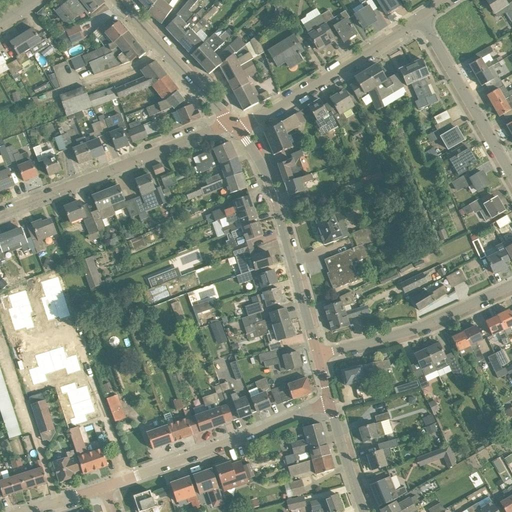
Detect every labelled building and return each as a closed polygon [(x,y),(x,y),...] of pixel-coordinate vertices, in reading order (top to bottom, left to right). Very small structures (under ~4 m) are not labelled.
[(88,0),(69,0),(55,11),(63,21),(67,18),(88,0)] [(71,22),(84,12),(90,19),(109,10),(100,0),(88,0),(67,18),(71,22)] [(137,0),(149,11),(157,0),(137,0)] [(147,13),(154,19),(161,25),(173,9),(178,0),(157,0),(149,11),(147,13)] [(177,16),(165,28),(165,29),(178,42),(190,30),(199,21),(194,15),(189,11),(198,0),(189,0),(176,15),(177,16)] [(364,29),(365,30),(371,27),(370,25),(376,22),(371,15),(373,14),(366,2),(369,0),(357,0),(364,10),(355,15),(363,29),(364,29)] [(377,0),(377,1),(386,15),(399,7),(394,0),(377,0)] [(511,0),(506,5),(502,0),(484,0),(494,15),(495,14),(497,18),(505,13),(511,24),(511,0)] [(277,19),(285,13),(281,8),(273,14),(277,19)] [(42,9),(37,14),(42,20),(47,15),(42,9)] [(339,35),(343,42),(351,37),(350,36),(355,33),(351,27),(352,27),(350,24),(350,25),(346,19),(349,18),(345,11),(333,18),(329,10),(321,15),(325,22),(334,38),(339,35)] [(303,26),(318,51),(325,46),(330,43),(329,41),(334,38),(325,22),(321,15),(303,26)] [(190,30),(178,42),(177,43),(190,56),(203,44),(196,36),(204,28),(203,27),(207,24),(201,18),(199,21),(190,30)] [(119,22),(114,26),(109,20),(97,31),(102,37),(106,34),(113,43),(114,44),(127,32),(119,22)] [(54,40),(59,46),(69,39),(71,44),(84,39),(78,25),(66,30),(54,40)] [(21,36),(30,50),(46,40),(42,34),(37,37),(32,29),(21,36)] [(190,56),(192,57),(199,65),(213,53),(233,34),(229,29),(220,37),(216,33),(204,43),(203,44),(190,56)] [(145,54),(136,42),(127,32),(114,44),(113,43),(108,45),(97,51),(97,50),(71,62),(75,71),(87,66),(86,65),(88,64),(93,75),(130,62),(130,63),(137,57),(139,59),(145,54)] [(294,35),(267,51),(277,68),(285,63),(289,70),(304,62),(299,55),(304,52),(294,35)] [(10,42),(18,56),(16,57),(17,60),(11,63),(17,73),(23,70),(21,66),(29,60),(25,53),(30,50),(21,36),(10,42)] [(250,41),(258,56),(264,53),(257,36),(250,41)] [(54,40),(52,37),(47,41),(54,50),(59,46),(54,40)] [(199,65),(208,75),(219,66),(244,46),(238,39),(230,46),(229,45),(217,57),(213,53),(199,65)] [(219,66),(224,76),(243,111),(258,104),(259,103),(270,98),(244,46),(219,66)] [(490,46),(480,52),(483,58),(493,52),(490,46)] [(0,53),(0,75),(9,70),(15,82),(21,79),(17,73),(11,63),(6,66),(0,53)] [(485,65),(481,58),(478,60),(469,65),(475,75),(498,62),(502,60),(500,56),(485,65)] [(429,77),(422,60),(420,61),(418,59),(415,60),(416,63),(410,65),(428,106),(437,101),(434,94),(432,96),(424,79),(429,77)] [(114,87),(88,96),(92,108),(118,98),(135,92),(146,88),(151,86),(153,88),(167,78),(168,77),(155,62),(140,72),(144,77),(115,89),(114,87)] [(498,62),(475,75),(481,86),(487,83),(489,88),(501,81),(498,77),(494,70),(500,66),(498,62)] [(397,73),(386,80),(377,64),(370,68),(367,70),(366,71),(376,88),(381,101),(403,88),(397,73)] [(399,70),(406,87),(411,84),(418,101),(415,102),(418,110),(428,106),(410,65),(405,67),(403,65),(400,66),(401,69),(399,70)] [(354,78),(357,82),(350,86),(357,98),(368,92),(371,101),(369,101),(373,111),(384,106),(381,101),(376,88),(366,71),(354,78)] [(178,91),(167,78),(153,88),(164,102),(166,101),(177,92),(178,91)] [(511,89),(507,92),(501,81),(489,88),(492,93),(487,96),(493,106),(511,95),(511,89)] [(174,110),(184,101),(177,92),(166,101),(164,102),(146,109),(149,117),(172,108),(174,110)] [(354,107),(345,92),(339,96),(338,94),(330,99),(331,100),(326,103),(333,115),(340,127),(348,123),(343,114),(354,107)] [(14,103),(20,101),(18,94),(12,95),(14,103)] [(511,95),(493,106),(499,117),(503,115),(505,119),(511,115),(511,95)] [(319,100),(307,107),(316,121),(315,122),(318,129),(317,130),(319,136),(338,127),(333,115),(326,103),(322,106),(319,100)] [(172,114),(176,124),(172,125),(174,130),(200,119),(197,110),(194,112),(192,105),(178,112),(172,114)] [(450,118),(446,111),(433,117),(437,125),(450,118)] [(109,132),(116,150),(128,145),(122,131),(126,130),(123,121),(120,114),(110,118),(105,120),(100,122),(99,122),(103,134),(109,132)] [(270,147),(274,155),(291,148),(292,150),(300,146),(299,145),(301,144),(299,139),(290,143),(286,134),(301,125),(300,124),(299,124),(294,115),(290,118),(288,119),(271,129),(264,133),(265,136),(270,147)] [(85,143),(92,160),(104,155),(98,138),(104,136),(103,134),(99,122),(91,125),(94,133),(89,135),(92,141),(85,143)] [(440,138),(447,150),(464,141),(456,127),(453,129),(450,124),(426,136),(431,143),(440,138)] [(147,138),(142,126),(135,129),(131,130),(128,131),(133,143),(147,138)] [(401,126),(393,130),(399,142),(406,139),(401,126)] [(416,139),(422,134),(417,127),(410,132),(416,139)] [(61,136),(66,150),(73,148),(67,133),(64,134),(61,136)] [(60,153),(66,150),(61,136),(54,138),(60,153)] [(392,144),(395,141),(394,137),(390,136),(387,139),(389,143),(392,144)] [(78,146),(73,148),(79,164),(92,160),(85,143),(83,138),(76,140),(78,146)] [(236,158),(229,142),(197,156),(200,163),(196,165),(199,174),(220,165),(236,158)] [(0,164),(0,186),(2,190),(14,186),(7,166),(12,164),(5,148),(3,143),(0,144),(0,151),(4,163),(0,164)] [(16,163),(24,182),(37,177),(26,150),(18,154),(16,150),(15,150),(13,145),(5,148),(12,164),(16,163)] [(43,161),(49,176),(61,171),(55,155),(52,149),(42,153),(39,146),(33,149),(39,163),(43,161)] [(423,154),(427,163),(435,159),(438,158),(433,148),(431,149),(423,154)] [(466,172),(464,168),(475,162),(468,149),(458,155),(455,150),(446,155),(458,176),(466,172)] [(285,162),(278,165),(281,173),(280,174),(281,176),(282,176),(284,184),(300,178),(298,171),(303,170),(299,158),(303,157),(301,150),(290,155),(292,159),(285,161),(285,162)] [(440,157),(438,158),(435,159),(439,166),(443,164),(440,157)] [(241,172),(237,158),(236,158),(220,165),(222,173),(210,178),(205,180),(207,186),(241,172)] [(152,167),(155,175),(164,171),(161,164),(152,167)] [(246,188),(241,172),(207,186),(200,188),(203,195),(226,186),(229,194),(246,188)] [(472,185),(476,192),(489,184),(481,172),(470,178),(468,173),(450,183),(455,192),(464,188),(465,189),(472,185)] [(172,173),(161,177),(165,188),(177,184),(172,173)] [(288,194),(288,196),(305,190),(303,184),(313,180),(311,174),(300,178),(284,184),(284,185),(283,185),(284,187),(285,187),(287,191),(286,192),(287,193),(288,194)] [(135,180),(143,201),(144,204),(157,199),(159,206),(166,203),(165,199),(161,191),(160,187),(155,189),(149,175),(135,180)] [(359,180),(360,182),(362,188),(373,184),(370,177),(370,176),(359,180)] [(349,186),(352,192),(362,188),(360,182),(349,186)] [(119,187),(106,192),(114,213),(126,208),(130,218),(139,215),(133,199),(132,198),(124,201),(119,187)] [(168,188),(161,191),(165,199),(171,196),(168,188)] [(188,200),(197,197),(195,191),(186,194),(188,200)] [(103,221),(115,216),(114,213),(106,192),(92,197),(98,210),(91,213),(98,232),(106,229),(103,221)] [(223,208),(221,209),(211,213),(215,222),(220,221),(236,213),(253,207),(249,196),(232,201),(234,208),(224,212),(223,208)] [(139,197),(133,199),(139,215),(141,221),(148,218),(145,212),(139,197)] [(490,219),(504,211),(499,202),(496,198),(497,198),(496,197),(484,205),(483,205),(482,205),(478,199),(462,209),(466,216),(472,212),(474,214),(479,211),(485,222),(490,219)] [(88,219),(94,234),(98,232),(91,213),(87,204),(81,206),(80,202),(65,208),(71,224),(83,219),(83,221),(88,219)] [(192,215),(200,212),(197,206),(190,210),(192,215)] [(241,228),(240,225),(257,219),(253,207),(236,213),(220,221),(225,235),(227,235),(241,228)] [(333,211),(315,218),(321,235),(319,236),(323,245),(324,246),(349,236),(342,221),(347,219),(343,210),(334,213),(333,211)] [(511,223),(507,215),(506,215),(495,222),(499,229),(511,223)] [(42,241),(56,235),(51,220),(41,224),(41,221),(32,225),(33,227),(27,229),(31,238),(35,249),(37,254),(46,250),(42,241)] [(258,223),(241,228),(227,235),(229,241),(234,239),(236,247),(232,248),(235,256),(243,253),(253,250),(250,240),(262,236),(260,228),(258,223)] [(368,235),(368,236),(373,233),(371,226),(352,233),(355,241),(368,235)] [(21,249),(23,253),(31,250),(35,249),(31,238),(25,240),(21,229),(9,234),(16,250),(21,249)] [(444,229),(437,232),(441,241),(448,238),(444,229)] [(100,238),(98,232),(94,234),(87,236),(90,242),(100,238)] [(9,234),(0,237),(0,260),(5,258),(3,253),(8,251),(9,253),(16,250),(9,234)] [(331,272),(334,280),(330,281),(333,290),(358,280),(351,264),(367,257),(362,245),(370,242),(368,236),(368,235),(355,241),(357,246),(324,260),(329,273),(331,272)] [(108,241),(111,249),(120,245),(117,238),(108,241)] [(472,242),(480,260),(486,257),(478,240),(472,242)] [(486,258),(493,274),(506,268),(503,263),(509,261),(502,244),(495,247),(497,253),(486,258)] [(252,263),(254,270),(259,269),(260,269),(272,265),(271,264),(272,264),(270,258),(269,258),(267,252),(255,256),(253,250),(243,253),(246,265),(252,263)] [(85,275),(97,270),(93,260),(92,257),(91,257),(81,262),(80,262),(85,275)] [(49,270),(53,262),(48,260),(45,268),(49,270)] [(401,274),(413,267),(411,264),(400,271),(401,274)] [(446,276),(452,287),(466,280),(461,268),(446,276)] [(277,284),(273,270),(261,274),(260,269),(259,269),(254,270),(250,272),(256,290),(277,284)] [(101,281),(97,270),(85,275),(90,290),(103,285),(101,281)] [(161,285),(176,279),(172,270),(148,279),(152,289),(161,285)] [(396,272),(378,280),(380,285),(398,277),(396,272)] [(57,273),(39,279),(43,294),(39,295),(46,318),(58,314),(59,317),(69,313),(64,296),(66,296),(63,286),(61,286),(57,273)] [(236,276),(239,284),(249,281),(246,273),(236,276)] [(422,274),(399,285),(404,295),(427,284),(422,274)] [(24,285),(6,291),(10,304),(6,306),(14,329),(26,325),(26,327),(33,325),(30,315),(33,314),(24,285)] [(425,290),(411,299),(419,311),(432,302),(448,293),(443,285),(432,293),(433,294),(429,296),(425,290)] [(200,322),(217,317),(208,288),(192,293),(200,322)] [(283,302),(279,288),(256,296),(258,302),(244,307),(248,317),(260,313),(263,312),(262,308),(283,302)] [(338,297),(340,302),(324,307),(327,318),(344,312),(343,307),(354,303),(350,291),(338,297)] [(185,321),(178,302),(171,304),(178,323),(185,321)] [(289,320),(285,308),(268,314),(270,321),(265,322),(264,320),(262,321),(260,313),(248,317),(241,318),(246,334),(289,320)] [(344,312),(327,318),(331,332),(348,326),(345,316),(346,315),(347,318),(347,316),(349,315),(349,317),(357,315),(358,316),(356,309),(344,312)] [(511,341),(511,336),(508,328),(511,326),(511,316),(509,310),(497,316),(509,342),(511,341)] [(509,342),(497,316),(485,321),(492,336),(498,333),(503,345),(509,342)] [(283,348),(281,341),(294,337),(289,320),(246,334),(248,340),(268,334),(268,331),(272,329),(276,342),(268,344),(270,352),(278,350),(283,348)] [(216,326),(211,328),(213,335),(219,333),(223,344),(227,342),(220,322),(215,324),(216,326)] [(482,341),(482,340),(475,326),(463,332),(472,352),(477,362),(483,360),(476,344),(482,341)] [(472,352),(463,332),(451,338),(461,358),(468,354),(472,352)] [(436,371),(448,366),(455,380),(463,376),(453,354),(445,358),(439,343),(426,349),(436,371)] [(63,345),(48,350),(55,371),(65,367),(67,374),(81,369),(76,353),(66,356),(63,345)] [(436,371),(426,349),(413,355),(421,372),(414,375),(420,386),(427,382),(424,377),(436,371)] [(48,350),(34,355),(37,366),(28,369),(33,385),(46,381),(44,374),(55,371),(48,350)] [(280,372),(301,366),(298,352),(280,357),(278,350),(270,352),(259,355),(262,368),(278,364),(280,372)] [(502,350),(494,354),(502,370),(505,368),(509,366),(508,363),(502,350)] [(479,367),(477,362),(472,352),(468,354),(473,365),(474,365),(476,368),(479,367)] [(487,358),(495,373),(498,379),(508,374),(505,368),(502,370),(494,354),(487,358)] [(242,378),(236,361),(229,364),(235,380),(242,378)] [(383,370),(381,361),(352,368),(345,370),(341,371),(342,376),(343,379),(344,383),(345,386),(365,381),(378,378),(377,372),(383,370)] [(182,383),(179,373),(172,375),(176,385),(182,383)] [(202,397),(207,411),(213,428),(225,424),(225,423),(233,421),(220,385),(217,376),(211,379),(215,392),(202,397)] [(259,394),(250,397),(257,412),(271,407),(264,392),(270,390),(265,378),(254,382),(259,394)] [(279,392),(283,403),(311,393),(306,378),(287,384),(288,389),(279,392)] [(67,393),(71,405),(91,398),(90,396),(87,385),(77,388),(75,382),(60,387),(62,394),(67,393)] [(239,418),(239,419),(251,414),(243,392),(235,395),(234,390),(231,391),(228,382),(220,385),(233,421),(239,418)] [(395,390),(397,397),(414,392),(412,385),(395,390)] [(125,418),(118,398),(117,395),(106,399),(115,422),(125,418)] [(0,405),(11,402),(9,397),(0,399),(0,405)] [(75,417),(70,419),(72,426),(88,421),(86,415),(95,412),(92,403),(91,398),(71,405),(75,417)] [(183,408),(180,399),(173,401),(176,411),(183,408)] [(31,405),(43,442),(46,441),(50,443),(56,433),(45,400),(31,405)] [(434,401),(428,404),(430,409),(433,414),(434,416),(436,415),(435,412),(439,411),(434,401)] [(0,410),(0,412),(13,408),(11,402),(0,405),(0,410)] [(2,417),(14,413),(13,408),(0,412),(2,417)] [(193,436),(200,433),(213,428),(207,411),(191,416),(189,409),(184,411),(186,418),(193,436)] [(16,418),(14,413),(2,417),(4,422),(16,418)] [(390,420),(388,413),(375,417),(377,424),(359,429),(363,443),(393,433),(389,420),(390,420)] [(422,419),(425,426),(435,422),(432,415),(422,419)] [(5,428),(18,424),(16,418),(4,422),(5,428)] [(173,442),(192,436),(193,436),(186,418),(167,424),(166,425),(173,442)] [(7,433),(19,429),(18,424),(5,428),(7,433)] [(321,424),(303,429),(305,438),(290,442),(293,454),(297,453),(309,450),(327,446),(321,424)] [(434,424),(425,428),(428,435),(437,431),(434,424)] [(166,425),(146,433),(152,450),(173,442),(166,425)] [(107,466),(104,456),(102,449),(86,454),(78,426),(69,429),(83,475),(107,466)] [(7,433),(9,439),(21,435),(19,429),(7,433)] [(367,454),(372,470),(387,465),(384,458),(391,456),(389,449),(398,447),(396,439),(382,443),(384,449),(382,450),(381,449),(367,454)] [(330,455),(327,446),(309,450),(297,453),(298,458),(310,456),(311,460),(330,455)] [(447,469),(456,465),(448,446),(422,455),(416,458),(420,467),(443,458),(447,469)] [(66,453),(67,456),(68,458),(53,463),(59,483),(75,478),(73,473),(79,471),(73,451),(66,453)] [(296,465),(287,467),(288,471),(290,476),(315,469),(317,475),(334,470),(330,455),(311,460),(296,465)] [(493,463),(496,468),(501,465),(498,459),(493,463)] [(31,471),(36,487),(47,483),(40,460),(35,462),(37,469),(31,471)] [(248,479),(243,466),(242,466),(242,464),(232,468),(230,462),(224,465),(222,463),(218,465),(218,467),(215,468),(224,491),(249,481),(248,479)] [(254,477),(250,466),(250,463),(243,466),(248,479),(254,477)] [(267,478),(288,471),(287,467),(265,474),(267,478)] [(212,509),(222,506),(223,505),(211,469),(192,476),(199,495),(207,492),(212,509)] [(0,488),(3,497),(14,494),(9,478),(7,470),(0,472),(0,488)] [(20,474),(25,490),(36,487),(31,471),(20,474)] [(25,490),(20,474),(9,478),(14,494),(25,490)] [(193,510),(199,508),(189,477),(170,483),(176,502),(186,499),(188,504),(191,503),(193,510)] [(369,486),(378,507),(393,501),(407,494),(404,487),(396,491),(390,477),(369,486)] [(302,480),(289,484),(284,485),(288,498),(293,497),(293,496),(305,493),(302,480)] [(168,489),(162,491),(164,498),(170,496),(168,489)] [(511,511),(511,498),(506,489),(503,492),(502,492),(506,499),(500,503),(505,511),(511,511)] [(149,511),(149,509),(155,507),(150,491),(133,496),(138,511),(149,511)] [(311,503),(312,511),(318,510),(319,511),(339,511),(343,511),(337,495),(324,500),(311,503)] [(395,501),(379,510),(380,511),(399,511),(418,502),(415,496),(410,499),(409,498),(397,504),(395,501)] [(286,501),(288,511),(306,507),(304,497),(286,501)] [(249,501),(251,509),(258,506),(256,499),(249,501)] [(416,511),(417,511),(422,508),(418,502),(399,511),(416,511)] [(477,505),(472,507),(475,511),(497,511),(492,502),(480,509),(477,505)] [(428,511),(439,511),(444,509),(440,503),(428,510),(428,511)]
